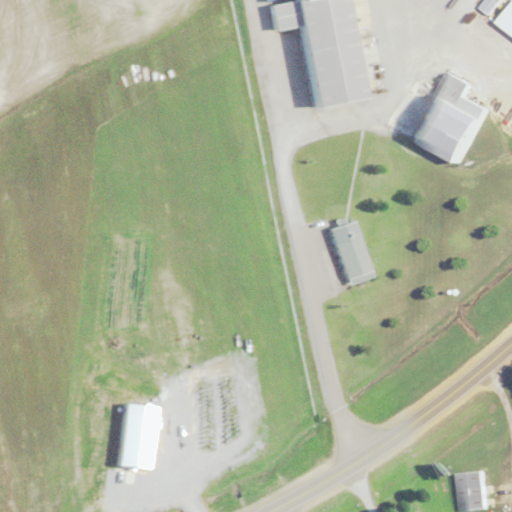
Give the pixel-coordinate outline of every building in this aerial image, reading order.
[(302,106),(359,97),(343,0),(338,0),(334,1),(333,0),(276,0),(277,1),(263,4),(267,29),(289,25),(302,106)] [(502,0),(473,0),(473,10),(494,10),(494,6),(503,6),(502,0)] [(472,84),(443,70),(409,140),(459,164),(481,117),(460,107),(472,84)] [(327,228),(344,283),(368,275),(351,220),(327,228)] [(484,470),(456,472),(459,511),(487,509),(484,470)]
